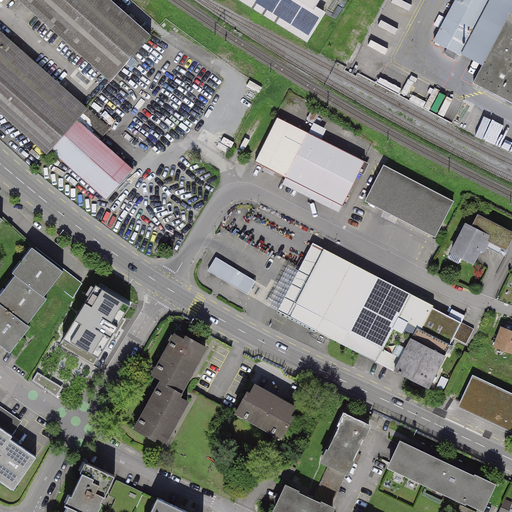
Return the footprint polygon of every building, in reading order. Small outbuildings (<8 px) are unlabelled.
[(24,0),(113,77),(148,38),(137,28),(104,0),(24,0)] [(382,0),(365,34),(395,49),(419,0),(382,0)] [(467,62),(500,0),(455,0),(432,44),(467,62)] [(0,99),(28,125),(27,127),(108,202),(138,170),(76,112),(80,108),(0,33),(0,99)] [(365,34),(351,62),(463,118),(477,90),(395,49),(365,34)] [(227,81),(198,65),(184,92),(214,107),(227,81)] [(497,146),(507,122),(487,114),(477,137),(497,146)] [(367,164),(279,118),(256,162),(344,208),(367,164)] [(457,204),(384,166),(365,204),(438,242),(457,204)] [(511,233),(479,217),(473,228),(509,246),(511,240),(511,233)] [(466,225),(451,254),(476,266),(490,238),(466,225)] [(467,322),(314,243),(278,312),(431,391),(467,322)] [(65,275),(32,249),(13,274),(46,300),(65,275)] [(258,282),(217,257),(208,271),(249,296),(258,282)] [(45,301),(12,275),(0,290),(0,305),(26,326),(45,301)] [(31,331),(0,306),(0,345),(12,355),(31,331)] [(511,332),(501,329),(493,350),(511,356),(511,332)] [(147,380),(179,398),(206,353),(175,334),(147,380)] [(511,393),(474,375),(460,405),(511,429),(511,393)] [(279,439),(297,408),(252,383),(234,414),(279,439)] [(190,405),(156,385),(132,425),(167,445),(190,405)] [(347,478),(372,427),(343,412),(318,464),(347,478)] [(8,440),(11,435),(0,427),(0,479),(13,488),(34,457),(8,440)] [(432,455),(401,440),(387,469),(419,483),(432,455)] [(464,469),(432,455),(419,483),(451,498),(464,469)] [(99,511),(114,480),(84,466),(66,504),(81,511),(99,511)] [(482,511),(496,483),(464,469),(451,498),(481,511),(482,511)] [(271,511),(334,511),(336,508),(284,484),(271,511)] [(511,499),(504,497),(499,511),(510,511),(511,510),(511,499)] [(184,511),(154,498),(147,511),(184,511)]
